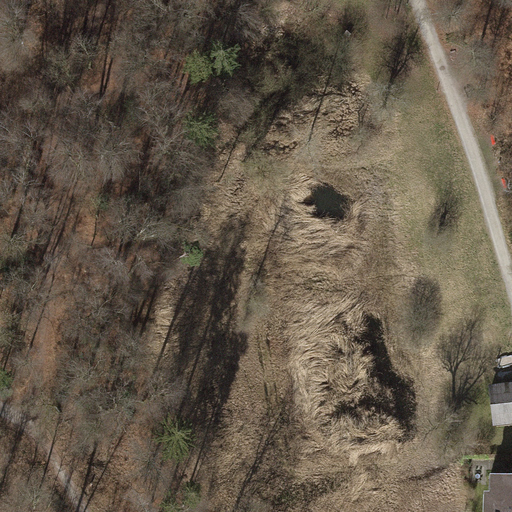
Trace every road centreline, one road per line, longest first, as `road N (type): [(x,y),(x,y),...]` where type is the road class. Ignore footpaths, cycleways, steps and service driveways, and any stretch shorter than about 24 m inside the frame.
road 1 (track): [(419,0),(511,273)]
road 2 (track): [(82,511),(41,441),(0,408)]
